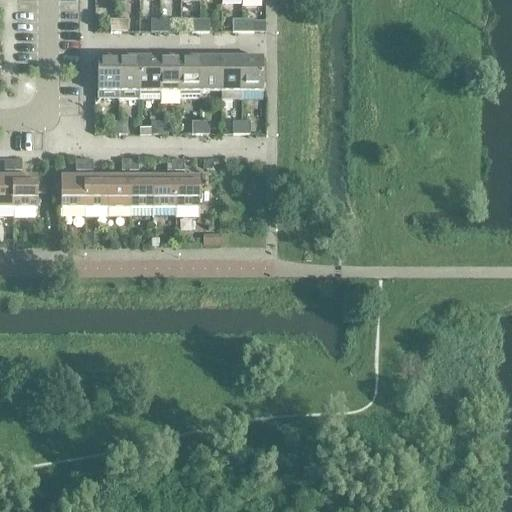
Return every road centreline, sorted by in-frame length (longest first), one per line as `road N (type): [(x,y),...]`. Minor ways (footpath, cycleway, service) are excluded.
road 1 (unknown): [(46,43),(271,45)]
road 2 (residential): [(0,119),(44,119),(47,0)]
